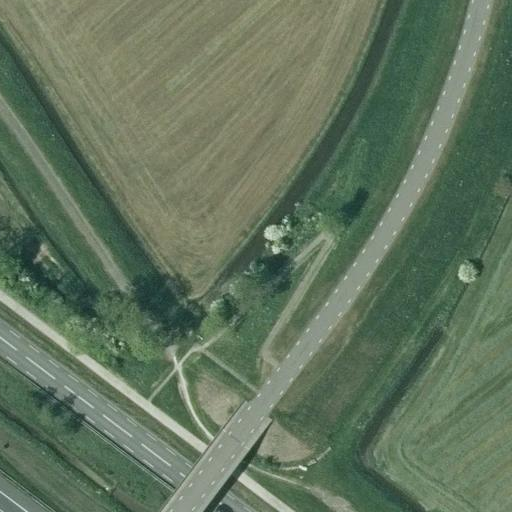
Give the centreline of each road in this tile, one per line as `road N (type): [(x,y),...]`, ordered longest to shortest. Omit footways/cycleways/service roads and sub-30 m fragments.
road 1 (tertiary): [(181,511),(327,319),(397,207),(444,112),(480,0)]
road 2 (tertiary): [(238,511),(0,337)]
road 3 (unclassified): [(159,335),(0,107)]
